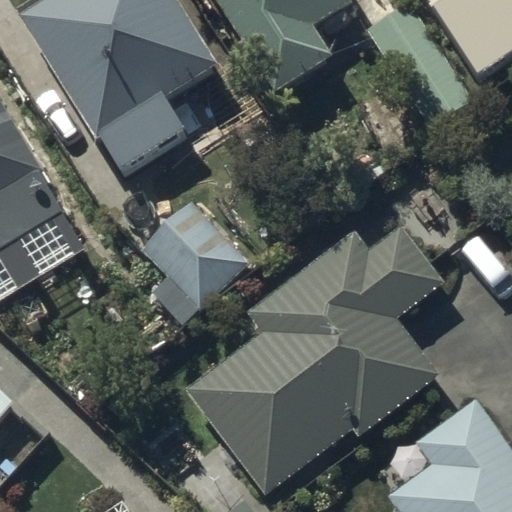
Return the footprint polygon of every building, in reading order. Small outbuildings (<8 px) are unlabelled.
[(222,78),(172,0),(74,0),(27,30),(125,183),(187,144),(168,112),(222,78)] [(358,5),(354,0),(220,0),(281,96),(328,67),(309,36),(358,5)] [(511,64),(511,0),(455,0),(432,16),(480,86),(511,64)] [(477,111),(414,12),(372,40),(437,143),(477,111)] [(0,267),(70,225),(0,111),(0,267)] [(250,277),(194,216),(149,258),(205,318),(250,277)] [(427,274),(407,247),(372,272),(359,254),(262,324),(277,345),(202,399),(271,494),(356,433),(363,442),(439,387),(395,326),(440,293),(427,274)] [(0,433),(19,413),(0,395),(0,433)] [(511,511),(511,458),(481,414),(426,453),(443,477),(401,507),(405,511),(511,511)]
